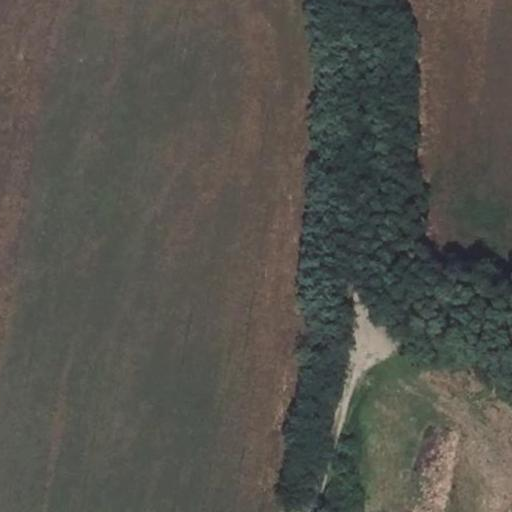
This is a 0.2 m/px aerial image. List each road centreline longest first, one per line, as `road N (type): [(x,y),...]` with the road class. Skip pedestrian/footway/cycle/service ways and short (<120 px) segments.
road 1 (track): [(342,0),(364,56),(354,235),(361,317)]
road 2 (track): [(361,317),(310,511)]
road 3 (track): [(511,358),(361,317)]
